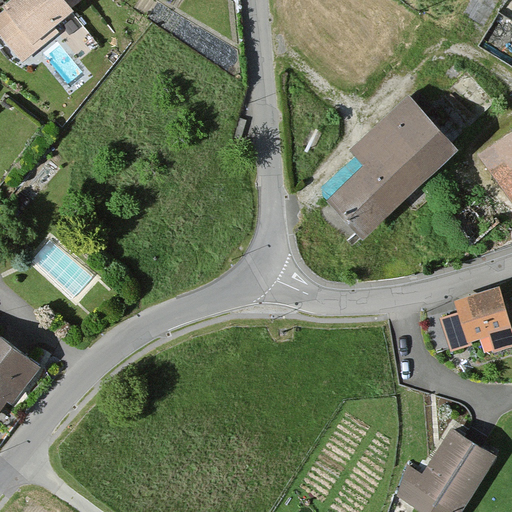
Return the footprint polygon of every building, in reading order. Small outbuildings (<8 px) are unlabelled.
[(66,13),(55,0),(6,0),(0,5),(0,39),(21,64),(53,36),(47,30),(66,13)] [(448,148),(402,98),(345,151),(356,163),(319,196),(354,234),(448,148)] [(511,130),(478,153),(511,203),(511,130)] [(500,231),(477,202),(451,222),(474,251),(500,231)] [(506,328),(494,292),(435,312),(448,348),(506,328)] [(0,406),(31,365),(0,341),(0,406)] [(450,511),(489,454),(447,426),(403,492),(432,511),(450,511)]
